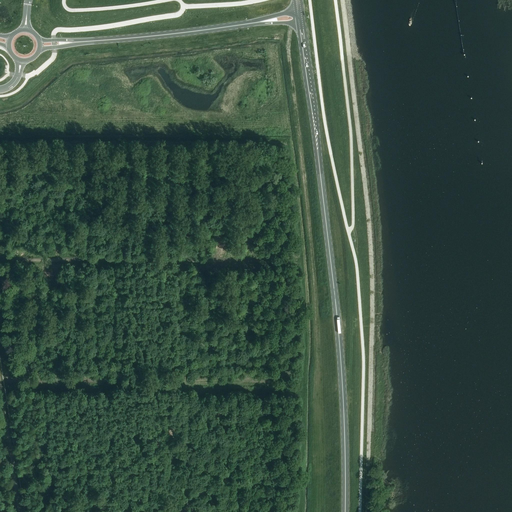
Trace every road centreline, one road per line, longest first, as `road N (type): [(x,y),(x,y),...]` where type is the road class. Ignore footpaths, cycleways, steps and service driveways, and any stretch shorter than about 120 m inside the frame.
road 1 (primary): [(344,511),(338,334),(300,21)]
road 2 (unknown): [(313,117),(52,120),(0,107)]
road 3 (primary): [(76,42),(259,22)]
